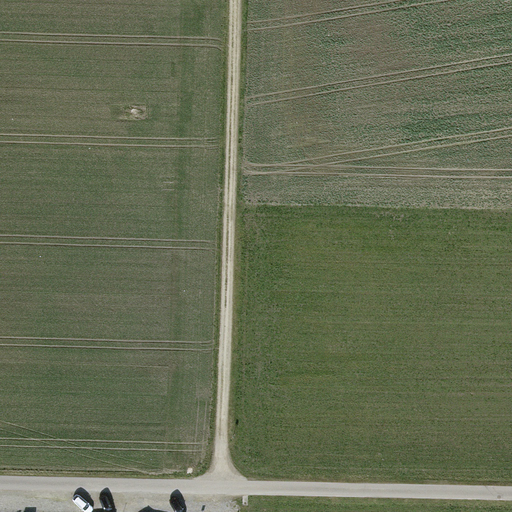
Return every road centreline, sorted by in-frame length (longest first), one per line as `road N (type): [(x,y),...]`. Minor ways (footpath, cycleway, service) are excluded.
road 1 (track): [(236,0),(221,487)]
road 2 (track): [(221,487),(511,494)]
road 3 (track): [(0,485),(221,487)]
